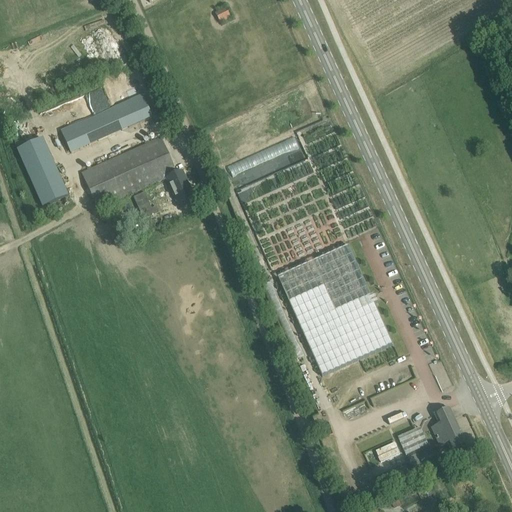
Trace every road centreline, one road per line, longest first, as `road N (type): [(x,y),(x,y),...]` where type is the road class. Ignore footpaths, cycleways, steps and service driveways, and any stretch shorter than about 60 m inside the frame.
road 1 (track): [(126,0),(231,249),(328,511)]
road 2 (primary): [(480,401),(298,0)]
